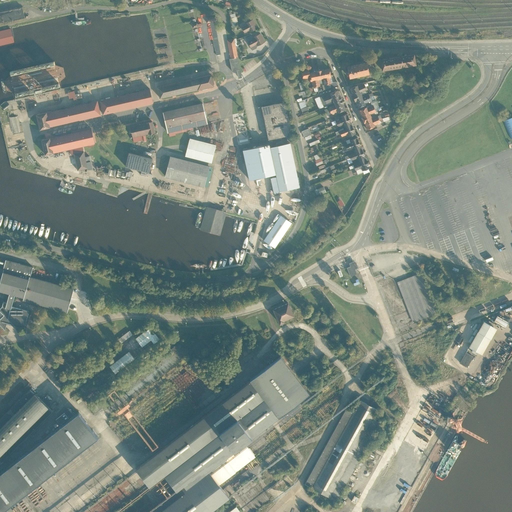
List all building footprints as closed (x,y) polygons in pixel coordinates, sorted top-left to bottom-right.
[(0,23),(24,18),(22,6),(0,11),(0,23)] [(242,27),(245,32),(249,30),(250,32),(258,27),(256,25),(254,22),(252,19),(245,23),(246,24),(242,27)] [(252,35),(246,38),(248,42),(249,45),(262,37),(260,33),(253,37),(252,35)] [(262,37),(249,45),(251,47),(256,44),(257,46),(265,42),(262,37)] [(242,77),(234,38),(227,39),(230,58),(229,58),(232,71),(236,70),(238,78),(242,77)] [(414,54),(397,56),(398,68),(415,65),(414,54)] [(397,56),(380,58),(381,70),(398,68),(397,56)] [(348,70),(346,71),(346,73),(348,73),(349,77),(369,73),(366,62),(347,67),(348,70)] [(329,68),(324,69),(327,84),(328,88),(336,86),(335,82),(331,83),(330,77),(331,76),(329,68)] [(324,69),(318,70),(320,79),(323,78),(325,84),(327,84),(324,69)] [(308,70),(301,72),(302,78),(309,77),(310,81),(312,81),(313,87),(316,86),(313,71),(308,72),(308,70)] [(157,87),(159,99),(214,87),(211,75),(157,87)] [(307,91),(304,81),(298,83),(301,93),(307,91)] [(354,98),(362,95),(361,92),(367,90),(364,84),(358,86),(358,84),(350,87),(351,90),(353,94),(354,98)] [(338,93),(337,89),(329,93),(330,94),(324,97),(326,103),(332,100),(333,102),(341,99),(340,96),(338,93)] [(69,91),(71,98),(75,98),(75,100),(78,99),(76,90),(69,91)] [(150,90),(100,101),(103,115),(154,103),(150,90)] [(357,105),(358,107),(366,104),(365,103),(371,100),(368,94),(363,96),(362,95),(354,98),(355,101),(357,105)] [(299,102),(303,112),(309,109),(305,99),(299,102)] [(337,112),(345,109),(344,106),(343,103),(341,99),(333,102),(334,105),(328,108),(331,114),(337,111),(337,112)] [(34,114),(38,131),(101,117),(97,101),(47,112),(46,111),(34,114)] [(290,136),(284,101),(261,107),(269,139),(290,136)] [(203,102),(163,111),(169,137),(176,135),(175,134),(188,131),(188,130),(193,129),(192,127),(208,123),(203,102)] [(361,116),(362,119),(371,116),(370,114),(375,112),(373,105),(367,108),(367,107),(358,110),(360,113),(361,116)] [(344,127),(351,124),(350,121),(348,117),(347,113),(339,116),(340,118),(335,120),(337,126),(342,124),(344,127)] [(365,126),(367,129),(375,126),(374,125),(380,122),(377,116),(372,118),(371,116),(362,119),(364,123),(365,126)] [(129,126),(132,137),(154,132),(151,121),(129,126)] [(348,137),(356,133),(354,131),(353,127),(351,124),(344,127),(344,128),(343,129),(343,128),(339,129),(340,130),(339,131),(342,137),(347,135),(348,137)] [(85,157),(82,146),(95,143),(91,128),(41,139),(44,154),(69,149),(71,154),(73,154),(77,171),(87,169),(88,170),(92,169),(89,156),(85,157)] [(303,130),(306,140),(313,137),(310,128),(303,130)] [(143,136),(141,145),(155,148),(158,139),(143,136)] [(353,150),(361,147),(360,144),(358,140),(357,137),(349,140),(350,142),(345,144),(347,150),(352,148),(353,150)] [(190,138),(185,156),(212,163),(216,145),(190,138)] [(280,191),(299,187),(290,143),(270,147),(280,191)] [(275,174),(269,144),(243,150),(249,180),(275,174)] [(357,160),(365,157),(364,154),(362,150),(361,147),(353,150),(354,152),(349,154),(351,160),(356,158),(357,160)] [(128,153),(125,166),(149,172),(153,158),(128,153)] [(210,166),(170,155),(165,177),(204,188),(210,166)] [(353,164),(355,170),(361,168),(362,171),(370,167),(368,164),(367,160),(365,157),(357,160),(358,162),(353,164)] [(316,189),(318,195),(327,192),(326,186),(316,189)] [(281,215),(264,240),(274,247),(291,222),(281,215)] [(4,271),(0,269),(0,292),(10,295),(7,304),(4,303),(1,312),(0,310),(0,323),(23,331),(29,312),(12,307),(15,298),(24,300),(23,303),(68,314),(74,290),(30,279),(33,268),(7,261),(4,271)] [(346,267),(349,276),(356,274),(354,269),(357,268),(355,261),(349,263),(350,266),(346,267)] [(418,275),(398,284),(413,324),(437,315),(421,274),(418,275)] [(294,316),(288,303),(271,310),(276,323),(294,316)] [(506,327),(510,321),(498,315),(494,321),(506,327)] [(483,355),(498,328),(485,321),(469,347),(483,355)] [(153,324),(137,336),(145,345),(154,338),(156,341),(163,336),(153,324)] [(131,331),(120,339),(123,343),(133,335),(131,331)] [(130,350),(111,364),(117,372),(136,357),(130,350)] [(474,356),(467,352),(461,363),(468,366),(474,356)] [(312,390),(282,353),(137,468),(151,484),(165,473),(178,488),(182,484),(186,489),(155,511),(210,511),(231,495),(222,483),(257,455),(245,442),(312,390)] [(191,370),(197,378),(202,374),(196,366),(191,370)] [(0,419),(0,467),(54,413),(31,390),(0,419)] [(347,409),(306,485),(339,501),(381,422),(373,418),(378,408),(362,401),(356,413),(347,409)] [(4,511),(102,437),(80,412),(0,472),(0,511),(4,511)] [(284,488),(295,481),(289,472),(278,479),(284,488)] [(83,511),(88,508),(63,478),(34,500),(43,511),(83,511)]
